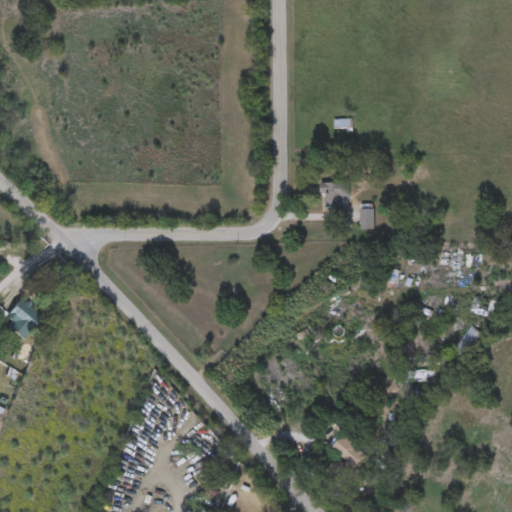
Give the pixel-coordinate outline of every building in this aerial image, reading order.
[(353,131),(335,131),(335,120),(353,120),(353,131)] [(323,210),(323,183),(357,183),(357,210),(323,210)] [(22,238),(0,231),(0,221),(24,228),(22,238)] [(43,318),(22,340),(1,321),(22,299),(43,318)] [(372,461),(367,468),(373,474),(357,491),(336,472),(345,461),(333,449),(345,436),(372,461)]
